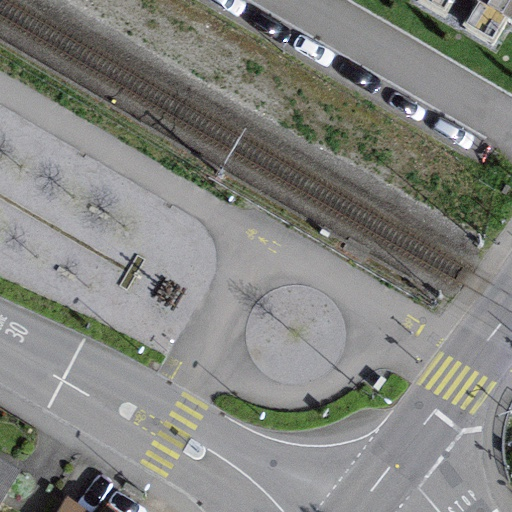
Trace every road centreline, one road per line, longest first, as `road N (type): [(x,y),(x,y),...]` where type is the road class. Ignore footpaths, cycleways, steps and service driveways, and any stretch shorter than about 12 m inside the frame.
road 1 (residential): [(291,511),(0,340)]
road 2 (secondary): [(393,462),(511,308)]
